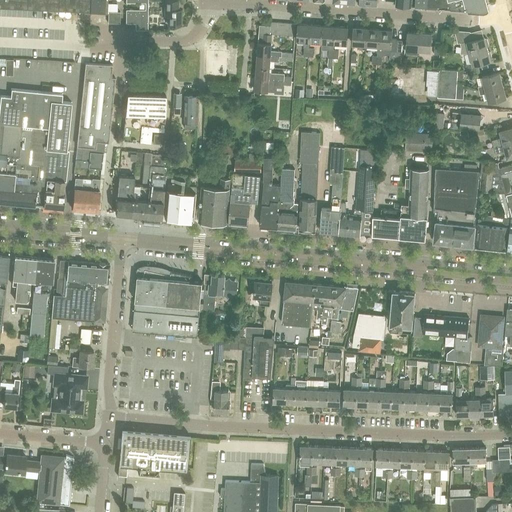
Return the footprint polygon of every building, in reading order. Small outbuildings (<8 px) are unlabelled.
[(59,10),(89,12),(90,12),(107,13),(107,0),(0,0),(0,7),(27,9),(59,10)] [(148,30),(148,1),(148,0),(125,0),(126,2),(145,2),(145,10),(126,9),(126,23),(135,23),(135,29),(148,30)] [(177,0),(164,0),(165,11),(166,11),(168,15),(168,23),(180,23),(180,11),(177,8),(177,0)] [(427,0),(427,8),(437,9),(437,7),(437,0),(427,0)] [(483,12),(487,11),(489,9),(487,1),(486,0),(485,0),(464,6),(457,8),(457,6),(452,7),(452,6),(450,6),(451,10),(483,12)] [(275,34),(276,22),(263,21),(262,25),(259,25),(257,54),(281,56),(281,51),(271,50),(272,34),(275,34)] [(288,23),(287,35),(294,35),(295,23),(288,23)] [(309,41),(310,24),(298,23),(297,40),(303,40),(303,48),(304,48),(303,56),(308,56),(309,47),(309,41)] [(322,42),(323,25),(310,24),(309,41),(322,42)] [(334,49),(334,42),(335,26),(323,25),(322,42),(321,48),(329,49),(328,57),(333,58),(334,49)] [(348,27),(335,26),(334,42),(347,43),(347,35),(348,27)] [(354,27),(353,35),(352,43),(365,44),(366,28),(354,27)] [(365,44),(378,45),(379,29),(366,28),(365,44)] [(378,45),(377,56),(377,64),(382,64),(383,54),(390,55),(390,50),(396,51),(396,47),(397,39),(391,39),(392,30),(379,29),(378,45)] [(406,49),(418,50),(420,32),(408,31),(407,39),(406,49)] [(430,51),(431,41),(432,33),(420,32),(418,50),(430,51)] [(459,37),(462,47),(462,53),(468,53),(470,53),(487,48),(487,46),(488,46),(489,44),(487,39),(486,38),(484,38),(484,37),(472,40),(471,34),(459,37)] [(487,48),(470,53),(472,63),(466,65),(467,72),(479,72),(477,63),(482,62),(490,60),(490,59),(491,59),(492,58),(491,51),(489,51),(488,51),(487,48)] [(292,61),(293,57),(285,56),(281,56),(257,54),(256,66),(269,67),(272,67),(274,67),(275,61),(279,61),(279,60),(292,61)] [(108,142),(115,77),(111,76),(112,64),(85,63),(75,166),(101,168),(103,152),(103,141),(108,142)] [(272,67),(269,67),(256,66),(255,78),(275,79),(284,80),(291,80),(291,76),(284,75),(284,73),(271,72),(272,67)] [(456,98),(457,81),(457,70),(439,69),(433,68),(432,69),(427,69),(426,84),(428,85),(427,95),(437,95),(437,97),(456,98)] [(485,89),(503,84),(499,72),(481,76),(485,89)] [(254,90),(263,91),(274,91),(275,79),(255,78),(254,90)] [(488,101),(498,99),(506,97),(503,84),(485,89),(488,101)] [(390,87),(376,85),(374,100),(388,102),(390,87)] [(16,163),(11,203),(26,204),(35,205),(35,202),(39,203),(41,179),(45,147),(61,148),(61,150),(66,150),(71,103),(61,101),(62,93),(11,88),(10,96),(1,95),(0,103),(0,152),(3,153),(2,161),(6,162),(16,163)] [(304,89),(296,88),(295,96),(304,97),(304,89)] [(174,93),(174,107),(173,113),(181,114),(181,107),(182,93),(174,93)] [(151,143),(152,130),(163,132),(164,116),(166,103),(166,95),(127,94),(122,140),(151,143)] [(196,122),(197,122),(198,96),(185,95),(184,121),(184,127),(196,128),(196,122)] [(434,112),(433,128),(443,128),(444,112),(434,112)] [(459,127),(460,127),(474,129),(479,129),(481,115),(452,112),(451,129),(459,130),(459,127)] [(473,141),(474,129),(460,127),(460,134),(469,134),(468,141),(473,141)] [(492,140),(493,147),(511,141),(511,127),(500,131),(502,137),(492,140)] [(300,163),(301,163),(299,229),(315,230),(316,199),(319,132),(301,131),(300,163)] [(405,132),(405,150),(432,151),(433,132),(405,132)] [(162,143),(163,134),(153,133),(152,142),(162,143)] [(511,141),(493,147),(495,153),(505,151),(507,158),(511,156),(511,141)] [(321,208),(320,230),(338,232),(341,203),(340,203),(341,190),(344,147),(332,146),(329,183),(333,184),(331,209),(321,208)] [(41,179),(39,203),(39,205),(64,207),(65,193),(63,193),(64,181),(65,182),(69,151),(66,150),(61,150),(61,148),(45,147),(41,179)] [(152,152),(145,151),(143,164),(142,184),(133,183),(130,214),(146,215),(152,154),(152,152)] [(0,201),(11,203),(16,163),(6,162),(2,161),(3,153),(0,152),(0,201)] [(146,215),(161,216),(167,155),(152,154),(146,215)] [(272,184),(271,184),(272,159),(262,159),(262,184),(263,184),(261,203),(260,225),(268,226),(270,210),(272,184)] [(261,163),(258,163),(236,161),(235,170),(261,172),(261,163)] [(507,217),(509,205),(506,194),(501,174),(499,169),(498,163),(483,161),(479,192),(495,194),(499,208),(491,208),(490,215),(484,214),(483,224),(492,225),(489,247),(506,249),(508,227),(504,226),(505,216),(507,217)] [(360,165),(357,208),(354,208),(354,214),(349,214),(348,233),(361,234),(363,208),(366,166),(360,165)] [(363,208),(372,209),(375,166),(366,166),(363,208)] [(510,166),(499,169),(501,174),(511,171),(510,166)] [(473,245),(475,225),(474,225),(480,170),(436,167),(434,211),(437,211),(436,221),(436,220),(434,240),(434,241),(473,245)] [(410,188),(409,205),(427,206),(429,169),(411,168),(410,178),(406,177),(405,187),(410,188)] [(278,227),(296,228),(298,212),(296,212),(297,204),(292,204),(293,170),(280,170),(280,185),(279,211),(278,227)] [(233,172),(228,222),(248,224),(250,203),(258,204),(260,175),(233,172)] [(118,174),(115,212),(130,214),(133,183),(134,176),(118,174)] [(85,209),(87,183),(82,182),(82,178),(75,177),(72,208),(85,209)] [(202,186),(199,220),(226,222),(231,178),(221,177),(220,188),(202,186)] [(91,183),(87,183),(85,209),(97,211),(100,179),(92,178),(91,183)] [(168,183),(165,216),(193,219),(196,186),(168,183)] [(280,185),(272,184),(270,210),(268,226),(278,227),(279,211),(277,211),(280,185)] [(348,191),(341,190),(340,203),(341,203),(338,232),(348,233),(349,214),(345,214),(346,201),(348,201),(348,191)] [(373,216),(372,235),(399,237),(401,215),(402,204),(401,204),(401,210),(381,208),(381,216),(373,216)] [(407,215),(401,215),(399,237),(425,239),(427,216),(426,216),(427,206),(409,205),(407,205),(407,215)] [(475,246),(489,247),(492,225),(483,224),(477,223),(475,246)] [(8,266),(9,255),(0,254),(0,330),(2,330),(7,278),(8,266)] [(28,257),(16,255),(14,267),(13,285),(17,285),(15,299),(29,300),(30,286),(26,286),(28,257)] [(37,257),(28,257),(26,286),(30,286),(31,279),(35,280),(37,257)] [(55,259),(37,257),(35,280),(30,334),(44,336),(49,281),(53,281),(55,259)] [(68,260),(67,260),(60,259),(58,277),(61,278),(61,281),(57,280),(56,289),(60,289),(60,291),(64,292),(64,291),(65,291),(65,295),(53,294),(51,317),(105,322),(108,287),(106,287),(106,283),(108,283),(108,278),(109,278),(109,273),(110,264),(105,264),(105,263),(99,263),(68,260)] [(192,275),(171,271),(171,272),(170,274),(145,268),(141,283),(136,283),(132,330),(197,336),(202,281),(190,280),(191,276),(192,275)] [(230,296),(237,290),(238,289),(237,288),(231,280),(229,278),(227,280),(225,280),(225,275),(213,274),(212,283),(204,283),(204,290),(204,298),(204,303),(204,311),(207,309),(208,309),(208,308),(215,309),(216,295),(216,292),(223,292),(226,296),(228,298),(230,296)] [(265,281),(255,280),(254,281),(252,281),(252,282),(251,283),(250,284),(250,285),(250,286),(250,287),(251,289),(252,290),(254,291),(254,297),(259,297),(259,305),(270,306),(272,280),(265,280),(265,281)] [(306,283),(297,282),(286,281),(282,322),(284,322),(284,324),(302,325),(306,283)] [(315,304),(316,284),(306,283),(302,325),(311,326),(313,303),(315,304)] [(323,315),(326,285),(316,284),(315,304),(314,309),(318,309),(317,319),(323,319),(323,315)] [(333,306),(336,286),(326,285),(323,315),(323,319),(323,323),(327,323),(327,317),(332,318),(333,306)] [(342,286),(336,286),(333,306),(332,318),(338,318),(339,308),(342,286)] [(339,308),(353,310),(358,288),(342,286),(339,308)] [(393,291),(389,330),(397,331),(397,324),(412,326),(415,293),(393,291)] [(415,316),(413,335),(423,336),(423,333),(456,336),(455,349),(458,349),(472,350),(473,337),(467,336),(469,317),(425,313),(424,317),(415,316)] [(491,346),(493,346),(493,343),(501,344),(503,317),(492,316),(489,316),(489,320),(481,319),(479,345),(491,346)] [(342,321),(331,320),(330,331),(340,333),(342,321)] [(57,347),(59,322),(49,321),(46,346),(57,347)] [(359,349),(379,351),(381,338),(380,338),(381,323),(363,321),(362,332),(355,331),(354,335),(353,345),(359,346),(359,349)] [(246,336),(263,335),(263,328),(247,327),(246,336)] [(80,343),(90,344),(92,330),(81,329),(80,343)] [(20,333),(19,342),(28,343),(29,334),(20,333)] [(246,336),(240,336),(239,349),(244,349),(243,380),(252,380),(252,377),(271,377),(274,343),(275,336),(263,335),(246,336)] [(224,348),(239,349),(240,336),(231,336),(231,340),(215,339),(215,345),(214,362),(223,362),(224,348)] [(330,337),(322,336),(322,343),(329,344),(330,337)] [(491,346),(490,364),(502,365),(504,346),(501,346),(501,344),(493,343),(493,346),(491,346)] [(298,346),(297,354),(308,355),(309,347),(298,346)] [(93,365),(94,350),(80,349),(80,357),(73,356),(72,366),(79,366),(80,364),(93,365)] [(458,349),(457,361),(471,362),(472,350),(458,349)] [(27,351),(18,351),(17,360),(27,360),(27,351)] [(395,354),(386,354),(385,361),(394,362),(395,354)] [(57,356),(47,355),(47,364),(57,365),(57,356)] [(21,364),(14,361),(11,369),(19,372),(21,364)] [(437,370),(437,362),(430,362),(429,370),(437,370)] [(68,366),(48,364),(47,373),(53,374),(52,386),(58,387),(62,387),(61,397),(57,397),(51,396),(50,411),(83,414),(85,400),(81,399),(80,399),(81,389),(82,389),(88,389),(89,374),(67,372),(68,366)] [(35,365),(25,365),(24,376),(34,376),(35,365)] [(480,365),(480,374),(495,374),(495,365),(480,365)] [(368,406),(380,407),(381,377),(381,370),(377,370),(376,390),(368,390),(368,406)] [(306,404),(322,404),(324,386),(324,376),(319,376),(319,386),(318,386),(318,389),(307,389),(306,404)] [(344,405),(356,406),(356,389),(357,377),(352,377),(351,389),(344,389),(344,405)] [(356,389),(356,406),(368,406),(368,390),(362,390),(362,377),(357,377),(356,389)] [(380,407),(392,407),(392,391),(386,391),(386,378),(381,377),(380,407)] [(447,393),(440,393),(440,409),(452,410),(453,381),(448,380),(447,393)] [(211,399),(213,399),(215,399),(215,411),(230,412),(231,391),(220,390),(221,381),(212,381),(211,399)] [(19,393),(6,391),(6,385),(0,384),(0,397),(4,398),(3,405),(17,407),(19,393)] [(290,403),(291,384),(285,384),(285,388),(274,387),(273,402),(290,403)] [(290,403),(306,404),(307,389),(295,388),(295,384),(291,384),(290,403)] [(328,386),(324,386),(322,404),(340,405),(340,390),(328,389),(328,386)] [(480,394),(480,399),(481,415),(494,414),(493,398),(483,399),(483,394),(486,394),(485,386),(480,386),(480,394)] [(392,391),(392,407),(404,408),(404,391),(392,391)] [(404,408),(416,408),(416,392),(404,391),(404,408)] [(416,392),(416,408),(428,409),(428,392),(416,392)] [(428,409),(440,409),(440,393),(428,392),(428,409)] [(511,419),(511,393),(506,394),(506,393),(499,393),(500,420),(511,419)] [(469,415),(468,399),(456,400),(457,416),(469,415)] [(468,399),(469,415),(481,415),(480,399),(468,399)] [(43,425),(51,426),(51,419),(44,418),(43,425)] [(120,448),(118,476),(126,476),(127,476),(128,468),(138,469),(138,470),(137,470),(137,471),(146,471),(155,472),(158,473),(158,472),(157,472),(158,468),(186,470),(187,470),(190,438),(190,437),(190,435),(189,435),(159,432),(122,429),(121,432),(121,437),(120,448)] [(312,474),(312,462),(313,446),(300,445),(300,462),(308,462),(307,473),(312,474)] [(324,463),(325,446),(313,446),(312,462),(312,474),(317,474),(317,462),(324,463)] [(336,467),(336,463),(337,446),(325,446),(324,463),(331,463),(331,474),(336,475),(336,467)] [(336,467),(341,467),(342,467),(342,463),(348,464),(349,447),(337,446),(336,463),(336,467)] [(348,464),(361,464),(361,447),(349,447),(348,464)] [(373,448),(361,447),(361,464),(373,465),(373,448)] [(486,447),(470,448),(470,465),(475,464),(475,462),(487,461),(486,447)] [(499,459),(501,459),(511,458),(510,451),(504,451),(504,447),(498,447),(499,459)] [(465,465),(470,465),(470,448),(453,448),(454,462),(465,462),(465,465)] [(388,465),(389,449),(377,449),(376,465),(378,465),(382,465),(383,465),(388,465)] [(393,466),(400,466),(401,450),(389,449),(388,465),(388,469),(388,477),(393,478),(393,466)] [(407,478),(412,478),(412,470),(412,466),(413,450),(401,450),(400,466),(407,466),(407,478)] [(412,466),(412,470),(412,478),(417,479),(418,467),(424,467),(425,451),(413,450),(412,466)] [(435,486),(437,451),(425,451),(424,467),(424,472),(431,472),(430,486),(435,486)] [(449,451),(437,451),(435,486),(441,486),(441,468),(449,468),(449,451)] [(25,469),(32,470),(33,461),(26,460),(26,456),(7,454),(7,456),(0,455),(0,467),(6,468),(5,470),(24,472),(25,469)] [(33,461),(32,470),(39,471),(37,501),(59,503),(70,504),(71,489),(70,489),(71,486),(71,485),(73,457),(66,456),(66,457),(64,457),(64,456),(41,454),(41,461),(33,461)] [(492,459),(493,468),(493,472),(496,472),(501,471),(501,459),(499,459),(492,459)] [(221,488),(221,496),(225,496),(223,511),(276,511),(277,507),(276,507),(276,502),(277,502),(277,501),(277,497),(277,496),(277,491),(278,491),(278,484),(277,484),(278,475),(270,475),(270,474),(268,473),(268,475),(266,475),(264,463),(251,463),(250,481),(225,480),(225,488),(221,488)] [(127,487),(125,502),(132,503),(132,507),(144,508),(145,501),(133,500),(134,487),(127,487)] [(182,511),(185,493),(174,492),(172,506),(170,506),(169,511),(182,511)] [(429,501),(429,493),(421,492),(421,501),(429,501)] [(451,496),(450,496),(451,506),(450,511),(472,511),(473,511),(477,511),(476,495),(451,496)] [(296,503),(295,511),(344,511),(344,506),(340,506),(340,505),(322,504),(310,504),(296,503)] [(493,503),(486,511),(485,511),(498,511),(498,503),(493,503)]
